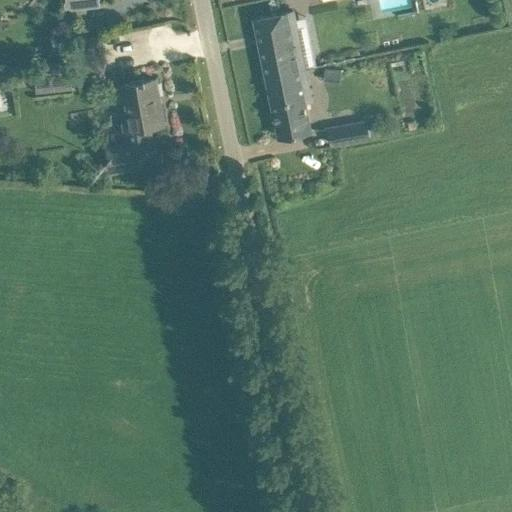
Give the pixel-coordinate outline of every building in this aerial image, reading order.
[(267,74),(305,67),(293,10),(255,17),(267,74)] [(63,61),(34,64),(36,79),(37,79),(38,89),(71,86),(70,76),(64,76),(63,61)] [(280,136),(311,129),(305,100),(312,99),(305,67),(267,74),(280,136)] [(124,83),(129,112),(121,113),(128,146),(108,150),(112,170),(156,163),(149,124),(160,123),(160,122),(164,121),(160,121),(156,99),(160,98),(156,78),(145,80),(145,77),(141,77),(142,80),(124,83)] [(367,119),(328,126),(331,144),(370,137),(367,119)]
